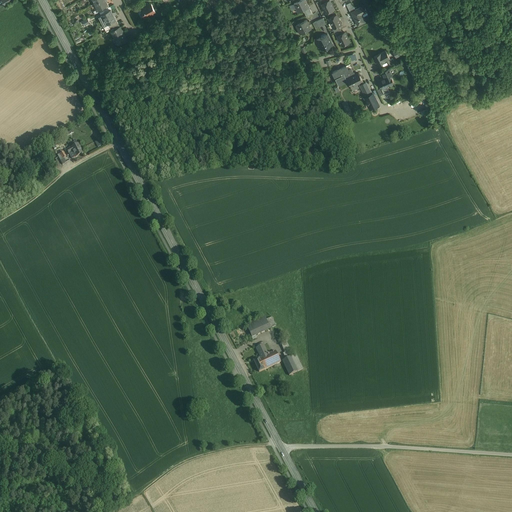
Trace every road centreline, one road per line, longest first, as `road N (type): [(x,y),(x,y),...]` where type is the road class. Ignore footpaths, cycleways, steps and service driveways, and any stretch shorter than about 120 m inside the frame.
road 1 (secondary): [(280,447),(44,0)]
road 2 (unclassified): [(280,447),(511,453)]
